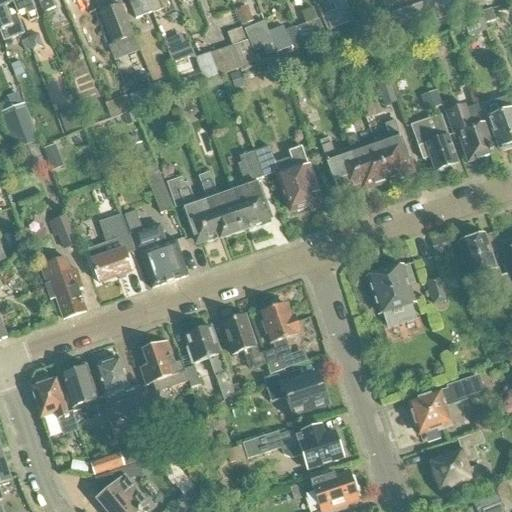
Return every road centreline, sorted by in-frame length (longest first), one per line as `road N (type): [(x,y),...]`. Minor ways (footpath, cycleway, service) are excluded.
road 1 (residential): [(313,256),(0,364)]
road 2 (residential): [(398,511),(313,256)]
road 3 (residential): [(511,187),(313,256)]
road 4 (residential): [(55,511),(0,364)]
